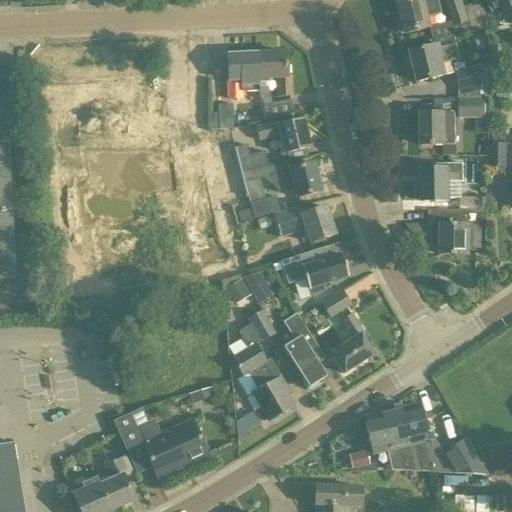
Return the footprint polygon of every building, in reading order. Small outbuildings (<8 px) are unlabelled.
[(402,35),(405,34),(405,35),(430,29),(427,18),(442,14),(438,0),(427,0),(423,1),(422,0),(412,0),(398,4),(401,19),(398,20),(396,23),(399,34),(402,35)] [(430,29),(433,40),(454,37),(472,33),(465,10),(461,0),(445,0),(453,24),(430,29)] [(496,16),(510,11),(511,15),(511,0),(490,0),(491,0),(487,1),(491,14),(495,12),(496,16)] [(465,10),(472,33),(489,28),(482,5),(465,10)] [(442,65),(443,64),(460,60),(454,37),(433,40),(424,43),(425,49),(410,53),(417,83),(445,76),(442,65)] [(291,77),(286,77),(285,54),(255,55),(256,80),(274,79),(275,97),(291,97),(291,77)] [(226,57),(227,80),(224,80),(226,100),(242,100),(241,93),(257,93),(257,89),(256,80),(255,55),(226,57)] [(111,62),(88,63),(89,102),(112,101),(111,62)] [(88,63),(66,64),(68,103),(89,102),(88,63)] [(66,64),(43,65),(45,104),(68,103),(66,64)] [(458,91),(458,99),(489,100),(490,67),(481,69),(480,66),(455,73),(460,91),(458,91)] [(267,88),(257,89),(257,93),(257,97),(262,107),(266,122),(292,115),(289,101),(271,105),(267,88)] [(489,100),(458,99),(458,119),(489,120),(489,100)] [(221,123),(234,122),(233,103),(220,104),(221,123)] [(421,147),(444,146),(456,147),(456,118),(444,118),(444,115),(420,115),(421,147)] [(301,121),(278,127),(277,122),(256,127),(259,142),(278,137),(282,155),(308,148),(301,121)] [(254,125),(233,130),(230,131),(241,174),(267,168),(264,154),(250,157),(243,132),(255,129),(254,125)] [(490,168),(506,168),(507,144),(506,144),(507,133),(492,133),(491,144),(490,158),(490,168)] [(229,137),(218,140),(221,155),(233,153),(229,137)] [(0,279),(13,279),(6,145),(0,144),(0,279)] [(96,145),(58,149),(60,169),(99,164),(96,145)] [(233,153),(221,155),(223,163),(235,160),(233,153)] [(196,159),(158,169),(163,188),(201,178),(196,159)] [(235,160),(223,163),(225,171),(237,168),(235,160)] [(312,164),(289,170),(287,163),(267,168),(241,174),(243,185),(264,179),(278,192),(292,188),(295,199),(319,193),(312,164)] [(99,164),(60,169),(62,185),(101,181),(99,164)] [(449,202),(449,200),(460,200),(462,200),(462,198),(461,182),(463,182),(463,165),(435,165),(435,171),(421,171),(421,203),(449,202)] [(237,168),(225,171),(227,178),(239,175),(237,168)] [(239,175),(227,178),(229,186),(241,183),(239,175)] [(201,178),(163,188),(167,204),(205,194),(201,178)] [(101,181),(62,185),(64,202),(103,198),(101,181)] [(241,183),(229,186),(231,193),(243,190),(241,183)] [(243,190),(231,193),(233,201),(244,198),(243,190)] [(205,194),(167,204),(171,220),(209,211),(205,194)] [(103,198),(64,202),(66,219),(104,214),(103,198)] [(273,214),(279,212),(275,198),(250,205),(254,219),(273,214)] [(482,199),(462,198),(462,200),(460,200),(460,211),(481,212),(482,199)] [(280,239),(304,232),(308,244),(333,236),(324,208),(301,216),(298,207),(280,213),(279,212),(273,214),(280,239)] [(209,211),(171,220),(175,236),(213,227),(209,211)] [(427,226),(441,227),(440,255),(468,255),(468,252),(479,252),(481,250),(481,241),(481,212),(460,211),(448,211),(448,212),(428,211),(427,226)] [(104,214),(66,219),(68,235),(106,231),(104,214)] [(213,227),(175,236),(179,253),(217,243),(213,227)] [(106,231),(68,235),(70,255),(109,250),(106,231)] [(217,243),(179,253),(184,272),(222,262),(217,243)] [(317,251),(280,263),(287,286),(304,280),(308,291),(309,290),(310,289),(313,297),(342,279),(346,278),(347,278),(345,272),(347,268),(346,263),(342,261),(340,255),(339,256),(320,262),(317,251)] [(69,272),(62,273),(63,285),(71,284),(69,272)] [(77,272),(69,272),(71,284),(79,283),(77,272)] [(62,273),(54,274),(55,286),(63,285),(62,273)] [(242,279),(258,305),(272,296),(259,274),(242,279)] [(225,290),(234,305),(249,297),(240,281),(225,290)] [(79,283),(71,284),(72,296),(80,295),(79,283)] [(71,284),(63,285),(64,297),(72,296),(71,284)] [(63,285),(55,286),(56,298),(64,297),(63,285)] [(340,292),(320,305),(329,319),(350,306),(342,293),(340,292)] [(290,395),(280,379),(269,360),(266,362),(256,345),(275,334),(262,312),(247,320),(250,325),(238,333),(247,349),(231,358),(243,378),(248,375),(258,392),(252,395),(267,422),(291,408),(285,398),(290,395)] [(307,389),(325,378),(316,364),(323,360),(298,319),(295,315),(281,324),(293,341),(283,348),(281,349),(307,389)] [(329,350),(331,353),(329,354),(342,374),(372,356),(360,338),(365,336),(351,315),(339,323),(344,331),(336,336),(340,344),(329,350)] [(433,473),(425,443),(426,442),(417,405),(390,411),(404,471),(433,473)] [(391,471),(404,471),(390,411),(362,418),(371,456),(387,452),(391,471)] [(128,416),(112,423),(124,450),(139,443),(156,480),(206,457),(190,422),(159,436),(152,421),(134,429),(128,416)] [(466,439),(441,453),(453,474),(487,476),(466,439)] [(0,511),(22,511),(9,444),(0,445),(0,511)] [(104,466),(110,481),(99,486),(110,511),(133,502),(122,479),(133,474),(125,457),(123,458),(104,466)] [(78,511),(110,511),(99,486),(98,484),(71,495),(78,511)] [(314,488),(314,506),(313,511),(348,511),(349,507),(359,507),(360,489),(314,488)]
